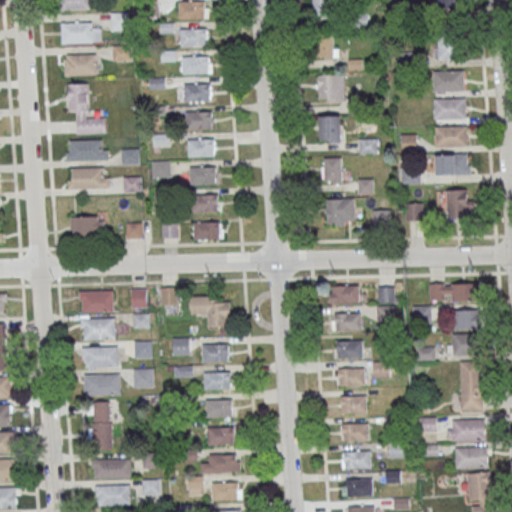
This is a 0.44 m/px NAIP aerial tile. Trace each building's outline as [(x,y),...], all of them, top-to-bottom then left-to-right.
[(60,0),(91,0),(91,8),(60,9),(60,0)] [(178,0),(204,0),(205,17),(179,18),(178,0)] [(312,0),(313,18),(331,18),(331,0),(312,0)] [(437,0),(438,8),(462,8),(461,0),(437,0)] [(111,12),(128,12),(129,28),(111,28),(111,12)] [(61,22),(92,21),(92,27),(101,27),(102,40),(62,42),(61,22)] [(159,22),(174,21),(174,32),(159,33),(159,22)] [(180,28),(206,28),(207,45),(181,46),(180,28)] [(319,58),(335,58),(335,33),(319,33),(319,58)] [(458,59),(458,34),(436,34),(436,59),(458,59)] [(113,44),(130,44),(130,60),(113,60),(113,44)] [(160,50),(175,49),(175,60),(160,61),(160,50)] [(67,54),(96,54),(97,74),(65,74),(64,58),(67,57),(67,54)] [(183,56),(209,55),(209,73),(183,73),(183,56)] [(433,70),(465,69),(465,89),(434,90),(433,70)] [(319,101),(345,101),(345,74),(319,74),(319,101)] [(149,77),(165,77),(165,88),(150,88),(149,77)] [(68,83),(87,82),(89,110),(85,110),(86,117),(105,116),(106,132),(77,133),(76,110),(69,110),(68,83)] [(184,83),(210,83),(210,100),(184,100),(184,83)] [(434,98),(466,97),(466,117),(435,118),(434,98)] [(150,105),(166,105),(166,116),(150,116),(150,105)] [(186,111),(212,110),(212,128),(186,128),(186,111)] [(341,115),(320,115),(320,142),(341,142),(341,115)] [(436,126),(467,125),(468,145),(436,146),(436,126)] [(153,133),(169,133),(169,144),(154,144),(153,133)] [(188,138),(214,138),(214,155),(188,156),(188,138)] [(377,138),(360,138),(360,153),(377,153),(377,138)] [(70,140),(102,139),(102,149),(109,149),(109,159),(66,160),(66,152),(70,151),(70,140)] [(121,148),(139,148),(139,162),(122,163),(121,148)] [(436,154),(467,153),(467,165),(472,165),(472,174),(436,174),(436,154)] [(323,182),(342,182),(342,156),(323,156),(323,182)] [(153,161),(170,160),(171,176),(153,177),(153,161)] [(190,167),(216,166),(216,184),(190,184),(190,167)] [(72,168),(104,167),(104,177),(110,176),(111,187),(68,188),(68,179),(72,179),(72,168)] [(419,182),(419,169),(404,169),(404,182),(419,182)] [(123,176),(141,176),(141,190),(123,191),(123,176)] [(358,192),(372,193),(372,185),(371,185),(371,180),(360,179),(358,192)] [(448,189),(448,217),(475,217),(475,198),(467,198),(467,189),(448,189)] [(192,194),(218,194),(218,211),(192,211),(192,194)] [(327,198),(327,224),(355,224),(355,198),(327,198)] [(405,220),(424,220),(424,203),(405,203),(405,220)] [(372,209),(372,225),(391,225),(391,209),(372,209)] [(70,237),(105,237),(105,215),(70,215),(70,237)] [(126,222),(142,221),(142,237),(127,237),(126,222)] [(194,222),(220,221),(220,239),(194,239),(194,222)] [(162,222),(177,222),(178,237),(163,237),(162,222)] [(429,300),(476,300),(476,283),(429,283),(429,300)] [(359,285),(360,302),(333,303),(332,285),(359,285)] [(396,286),(378,286),(378,302),(396,302),(396,286)] [(161,287),(178,287),(178,303),(161,304),(161,287)] [(132,288),(147,288),(147,307),(132,307),(132,288)] [(113,290),(114,310),(82,311),(82,300),(80,300),(79,290),(113,290)] [(230,298),(231,317),(227,318),(227,325),(208,326),(208,312),(192,313),(191,296),(209,295),(210,299),(230,298)] [(395,305),(378,306),(378,321),(395,320),(395,305)] [(432,305),(413,305),(413,321),(432,321),(432,305)] [(455,328),(482,328),(482,309),(455,309),(455,328)] [(133,313),(151,312),(151,327),(134,327),(133,313)] [(361,312),(362,329),(335,330),(335,313),(361,312)] [(115,317),(115,338),(84,339),(84,327),(81,327),(81,318),(115,317)] [(478,333),(449,333),(449,354),(478,354),(478,333)] [(174,337),(191,337),(191,353),(174,354),(174,337)] [(134,341),(152,340),(152,355),(135,355),(134,341)] [(363,340),(363,357),(337,358),(336,341),(363,340)] [(229,343),(230,361),(203,362),(202,344),(229,343)] [(119,345),(119,366),(86,367),(86,358),(82,358),(82,346),(119,345)] [(418,358),(435,358),(435,347),(418,347),(418,358)] [(481,360),(461,360),(461,409),(481,409),(481,360)] [(374,376),(391,376),(391,362),(374,362),(374,376)] [(192,365),(175,366),(175,376),(193,375),(192,365)] [(134,367),(153,367),(154,386),(134,386),(134,367)] [(365,367),(365,385),(339,386),(338,368),(365,367)] [(231,371),(232,388),(205,389),(204,372),(231,371)] [(120,373),(120,393),(85,395),(85,374),(120,373)] [(0,375),(10,375),(11,396),(0,396),(0,375)] [(367,394),(367,412),(341,413),(340,395),(367,394)] [(233,398),(233,416),(207,416),(206,399),(233,398)] [(92,401),(92,448),(114,448),(114,401),(92,401)] [(0,403),(10,403),(11,424),(0,424),(0,403)] [(448,419),(448,439),(485,439),(485,419),(448,419)] [(369,423),(369,440),(339,441),(339,430),(342,430),(342,423),(369,423)] [(235,426),(235,443),(209,444),(208,427),(235,426)] [(0,430),(13,430),(13,452),(0,452),(0,430)] [(456,446),(456,467),(487,467),(487,446),(456,446)] [(371,450),(371,467),(341,468),(341,457),(344,457),(344,451),(371,450)] [(161,467),(161,452),(144,452),(144,467),(161,467)] [(237,453),(237,470),(211,471),(210,454),(237,453)] [(0,458),(15,458),(16,479),(0,479),(0,458)] [(131,477),(131,458),(92,458),(92,477),(131,477)] [(469,511),(491,511),(491,472),(470,472),(469,511)] [(204,476),(188,476),(188,493),(204,493),(204,476)] [(373,477),(373,494),(343,495),(343,485),(346,485),(346,478),(373,477)] [(160,479),(143,479),(143,494),(160,494),(160,479)] [(239,481),(240,498),(213,499),(212,482),(239,481)] [(96,485),(96,505),(130,505),(130,485),(96,485)] [(0,486),(18,486),(18,507),(0,507),(0,486)]
